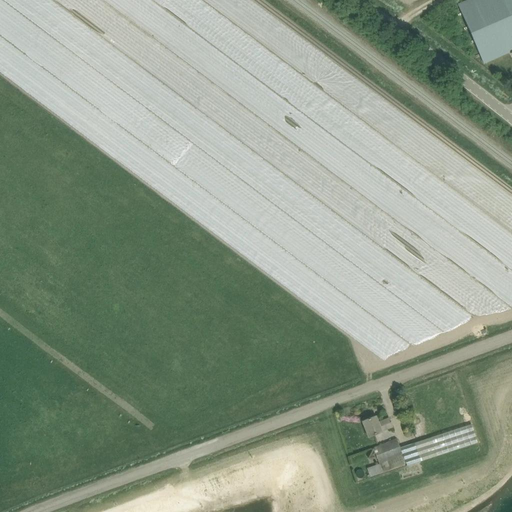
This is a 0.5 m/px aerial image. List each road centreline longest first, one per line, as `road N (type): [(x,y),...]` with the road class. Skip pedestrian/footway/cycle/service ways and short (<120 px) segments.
road 1 (unclassified): [(31,511),(511,336)]
road 2 (unclassified): [(511,119),(354,0)]
